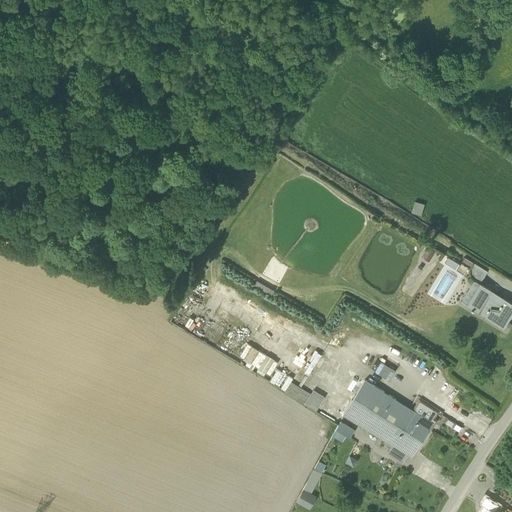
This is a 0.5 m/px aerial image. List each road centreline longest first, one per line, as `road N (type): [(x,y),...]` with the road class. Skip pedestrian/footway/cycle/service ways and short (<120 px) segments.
road 1 (track): [(0,58),(246,160),(155,289)]
road 2 (track): [(0,233),(155,289)]
road 3 (unclassified): [(511,411),(447,511)]
